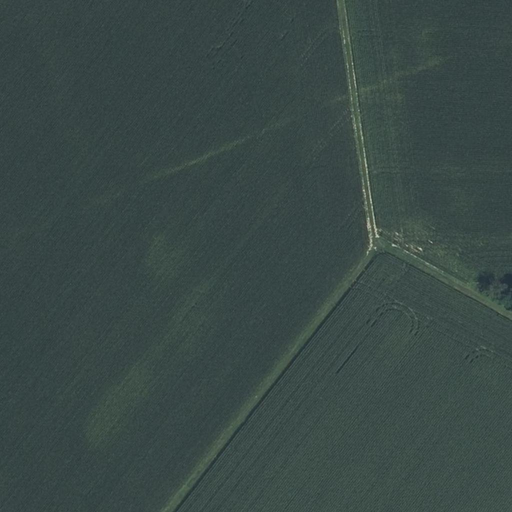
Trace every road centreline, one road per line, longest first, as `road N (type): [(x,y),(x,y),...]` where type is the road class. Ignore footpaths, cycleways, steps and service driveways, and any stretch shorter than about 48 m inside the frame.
road 1 (track): [(381,235),(165,511)]
road 2 (track): [(381,235),(344,0)]
road 3 (track): [(381,235),(511,315)]
